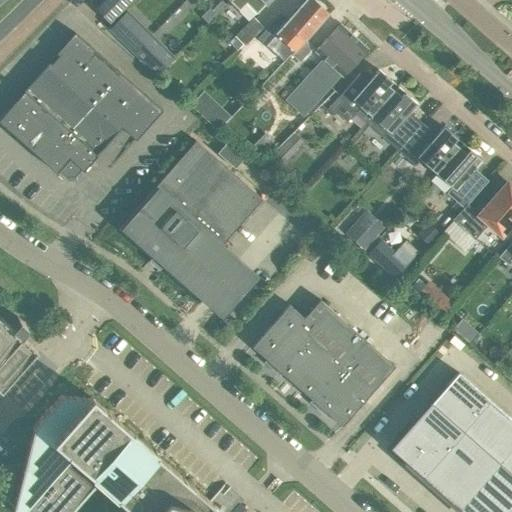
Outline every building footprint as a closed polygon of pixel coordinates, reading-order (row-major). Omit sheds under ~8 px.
[(100,0),(95,5),(112,22),(134,0),(100,0)] [(232,0),(231,2),(239,10),(246,3),(256,13),(260,9),(269,0),(232,0)] [(280,45),(284,40),(294,49),(301,42),(327,12),(313,0),(306,0),(276,33),(277,34),(273,39),(280,45)] [(109,28),(134,52),(152,34),(150,36),(137,24),(131,30),(119,19),(128,10),(127,10),(109,28)] [(253,17),(234,35),(228,42),(234,48),(241,42),(244,45),(263,26),(253,17)] [(277,141),(301,115),(302,116),(341,74),(342,75),(367,49),(339,24),(315,50),(323,58),(285,100),(260,125),(277,141)] [(81,168),(83,170),(121,127),(135,139),(162,109),(74,32),(56,53),(59,55),(7,112),(8,125),(65,175),(74,175),(81,168)] [(152,34),(134,52),(156,75),(174,56),(173,55),(171,57),(150,37),(152,35),(152,34)] [(304,41),(291,56),(299,63),(312,48),(304,41)] [(363,122),(370,115),(372,116),(397,86),(378,69),(368,81),(359,73),(338,97),(342,101),(334,110),(347,121),(354,114),(363,122)] [(382,136),(399,151),(423,123),(409,111),(417,103),(397,86),(372,116),(387,130),(382,136)] [(421,159),(436,173),(462,143),(443,126),(436,134),(423,123),(399,151),(415,165),(421,159)] [(272,155),(282,165),(304,143),(294,133),(272,155)] [(265,134),(253,146),(260,153),(272,142),(265,134)] [(208,307),(220,318),(258,274),(246,264),(222,242),(262,198),(196,140),(118,228),(185,286),(208,307)] [(247,157),(229,141),(217,154),(236,170),(247,157)] [(482,160),(462,143),(436,173),(452,186),(446,193),(464,207),(467,204),(488,180),(474,168),(482,160)] [(511,223),(511,185),(507,181),(486,205),(483,202),(475,212),(467,204),(464,207),(452,219),(474,239),(488,224),(501,236),(511,223)] [(380,231),(361,214),(343,234),(362,251),(380,231)] [(381,241),(367,255),(394,281),(420,253),(405,240),(393,253),(381,241)] [(510,260),(511,261),(511,240),(498,257),(507,264),(510,260)] [(414,297),(440,320),(454,302),(428,280),(414,297)] [(320,300),(304,318),(289,305),(253,346),(275,365),(325,305),(320,300)] [(275,365),(342,424),(395,364),(325,305),(275,365)] [(0,389),(36,348),(20,334),(24,329),(25,323),(16,315),(15,317),(17,318),(11,326),(0,316),(0,389)] [(473,328),(464,338),(468,341),(477,331),(473,328)] [(511,419),(458,372),(391,448),(404,461),(462,511),(511,511),(511,419)] [(222,511),(92,397),(61,394),(34,424),(13,507),(18,511),(69,511),(97,481),(132,511),(222,511)]
